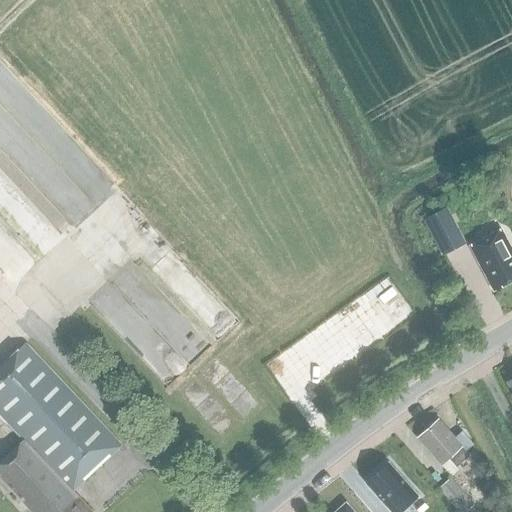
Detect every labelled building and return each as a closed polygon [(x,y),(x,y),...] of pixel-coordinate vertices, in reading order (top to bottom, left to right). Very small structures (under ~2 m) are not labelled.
[(445,209),(424,220),(443,256),(464,244),(445,209)] [(511,252),(500,230),(469,247),(489,285),(496,281),(499,288),(511,281),(511,252)] [(121,444),(27,344),(0,369),(0,421),(21,444),(0,464),(0,481),(28,511),(91,511),(71,491),(121,444)] [(476,463),(451,427),(426,443),(451,480),(476,463)] [(386,465),(365,484),(389,511),(399,511),(417,497),(388,463),(386,465)] [(477,511),(460,490),(447,500),(456,511),(477,511)]
